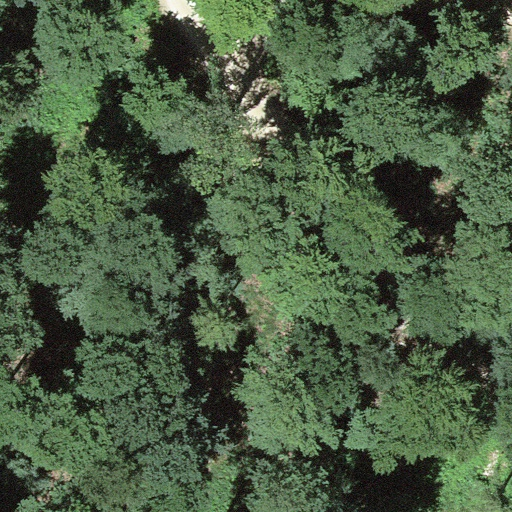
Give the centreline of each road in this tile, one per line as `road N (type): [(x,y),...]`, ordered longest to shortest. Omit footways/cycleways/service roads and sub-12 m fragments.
road 1 (track): [(180,0),(249,113),(511,400)]
road 2 (track): [(264,0),(243,28),(239,63),(249,113)]
